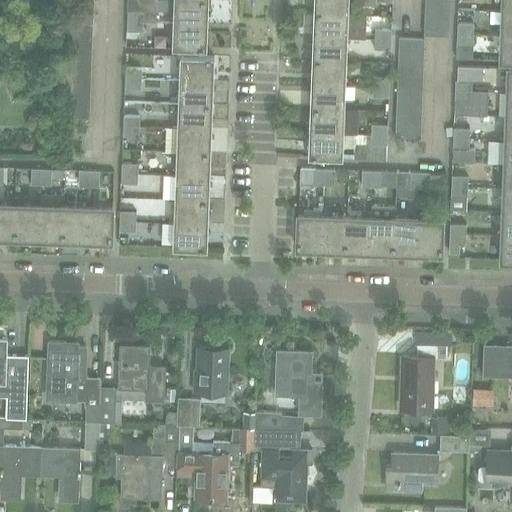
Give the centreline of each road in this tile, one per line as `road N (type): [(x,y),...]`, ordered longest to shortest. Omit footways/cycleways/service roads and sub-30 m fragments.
road 1 (residential): [(258,284),(0,273)]
road 2 (residential): [(258,284),(267,51)]
road 3 (residential): [(336,511),(364,289)]
road 4 (residential): [(511,294),(364,289)]
